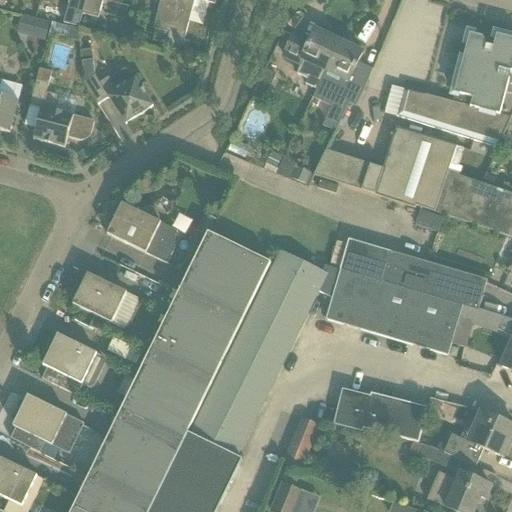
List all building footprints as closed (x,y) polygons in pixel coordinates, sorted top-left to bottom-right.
[(69,0),(67,11),(63,25),(79,29),(82,15),(86,0),(69,0)] [(86,0),(82,15),(98,19),(103,0),(86,0)] [(169,34),(178,0),(161,0),(153,30),(157,31),(169,34)] [(178,0),(166,46),(165,45),(164,52),(173,54),(177,40),(184,42),(194,2),(203,4),(203,2),(215,5),(216,0),(178,0)] [(39,22),(36,35),(46,38),(49,25),(39,22)] [(293,35),(283,57),(301,65),(296,75),(307,80),(305,85),(318,91),(339,45),(340,43),(331,39),(316,31),(310,43),(293,35)] [(511,40),(496,37),(495,44),(486,42),(484,39),(471,36),(453,104),(405,91),(398,119),(499,150),(511,121),(511,40)] [(318,91),(314,98),(333,107),(323,128),(335,134),(349,105),(356,108),(365,88),(372,70),(358,64),(363,54),(349,47),(340,43),(339,45),(318,91)] [(93,62),(82,63),(84,84),(87,89),(98,106),(109,99),(122,119),(126,126),(130,123),(153,108),(148,99),(152,97),(145,86),(141,89),(136,80),(130,72),(124,71),(110,80),(109,79),(100,84),(95,77),(93,62)] [(78,102),(47,94),(52,74),(39,70),(30,107),(42,111),(34,141),(65,149),(68,139),(82,143),(90,138),(94,124),(74,118),(78,102)] [(0,131),(10,135),(22,87),(0,81),(0,131)] [(447,174),(450,165),(457,168),(464,151),(399,131),(385,171),(370,166),(362,192),(415,209),(415,207),(433,213),(447,174)] [(295,167),(290,180),(307,187),(312,175),(295,167)] [(511,195),(447,174),(433,213),(511,240),(511,195)] [(177,233),(161,224),(158,223),(159,221),(159,219),(159,217),(159,215),(158,213),(157,212),(155,210),(153,209),(151,208),(149,208),(147,208),(145,209),(143,210),(142,211),(140,212),(139,214),(122,205),(119,210),(118,214),(114,213),(114,210),(113,210),(112,214),(110,219),(108,223),(105,226),(106,227),(108,225),(111,228),(107,236),(146,255),(167,265),(174,250),(174,248),(174,245),(174,242),(174,240),(175,238),(176,235),(177,233)] [(415,226),(439,234),(443,218),(420,211),(415,226)] [(208,234),(178,295),(241,326),(271,265),(208,234)] [(237,460),(320,294),(333,301),(342,272),(326,268),(322,275),(281,254),(190,436),(237,460)] [(383,285),(464,309),(478,313),(478,311),(487,282),(392,254),(383,285)] [(452,347),(464,309),(383,285),(342,272),(333,301),(326,322),(449,359),(452,347)] [(73,306),(95,317),(90,327),(101,332),(106,322),(112,325),(127,294),(106,284),(88,275),(84,284),(80,283),(80,280),(79,280),(78,284),(77,287),(75,290),(73,293),(71,296),(72,297),(74,295),(77,298),(73,306)] [(211,387),(241,326),(178,295),(148,356),(211,387)] [(464,309),(452,347),(462,350),(469,327),(478,324),(498,331),(504,319),(478,311),(478,313),(464,309)] [(511,321),(504,319),(498,331),(498,332),(511,338),(506,350),(509,351),(501,369),(511,374),(511,321)] [(42,356),(41,357),(42,358),(44,356),(47,359),(43,367),(48,369),(42,380),(76,397),(82,386),(97,356),(76,345),(58,336),(54,345),(50,344),(50,341),(49,341),(49,343),(48,344),(48,346),(47,348),(47,349),(46,351),(45,352),(44,354),(43,355),(42,356)] [(453,351),(450,359),(458,361),(461,353),(453,351)] [(211,387),(148,356),(134,385),(128,398),(118,417),(181,448),(211,387)] [(371,396),(343,388),(334,423),(362,431),(371,396)] [(418,444),(427,411),(371,396),(362,431),(414,444),(418,445),(418,444)] [(16,430),(11,440),(40,454),(45,444),(60,451),(70,456),(85,425),(46,406),(28,398),(24,406),(20,405),(20,402),(19,402),(19,404),(19,406),(18,407),(18,409),(17,410),(16,412),(15,413),(14,415),(13,416),(12,417),(11,418),(12,419),(14,417),(17,420),(13,428),(16,430)] [(511,427),(481,414),(467,444),(451,437),(444,455),(461,462),(475,468),(483,451),(503,460),(511,440),(511,427)] [(151,509),(181,448),(118,417),(88,479),(151,509)] [(301,420),(283,465),(303,473),(321,428),(301,420)] [(243,462),(237,460),(188,436),(176,461),(230,488),(243,462)] [(432,449),(418,444),(418,445),(414,444),(410,452),(456,473),(461,462),(444,455),(432,449)] [(0,497),(22,508),(37,478),(0,459),(0,497)] [(176,461),(164,485),(218,511),(230,488),(176,461)] [(457,483),(454,482),(438,475),(426,502),(448,511),(474,511),(480,500),(485,503),(491,489),(461,475),(457,483)] [(150,511),(151,509),(88,479),(72,511),(150,511)] [(295,511),(303,493),(282,484),(270,511),(295,511)] [(164,485),(152,509),(157,511),(218,511),(164,485)]
